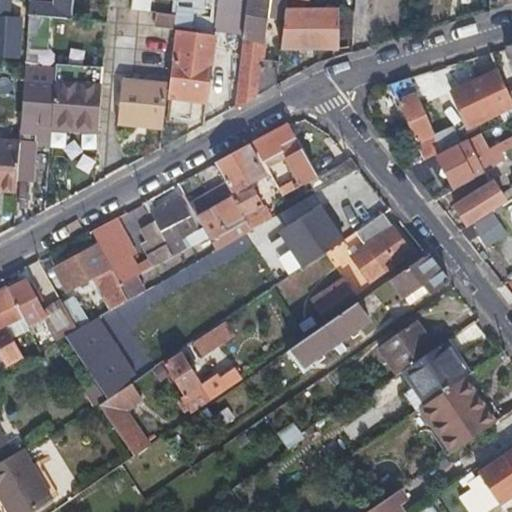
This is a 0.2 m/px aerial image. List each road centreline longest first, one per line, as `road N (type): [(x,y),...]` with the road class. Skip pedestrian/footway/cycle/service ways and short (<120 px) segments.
road 1 (residential): [(323,87),(0,263)]
road 2 (residential): [(323,87),(511,336)]
road 3 (residential): [(511,29),(323,87)]
